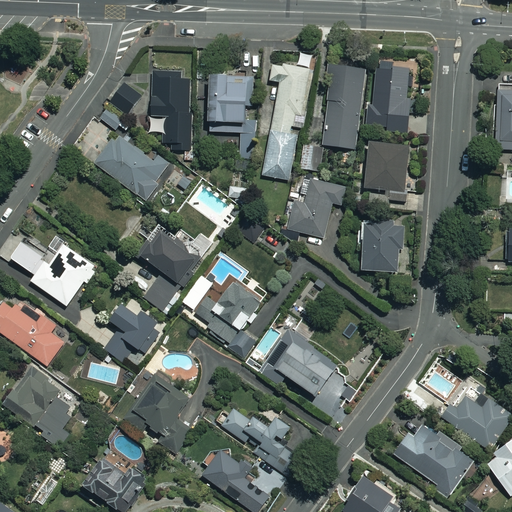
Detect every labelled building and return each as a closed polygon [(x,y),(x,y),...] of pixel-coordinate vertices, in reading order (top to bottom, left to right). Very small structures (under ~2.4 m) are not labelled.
[(315,56),(301,54),(298,67),(274,62),(271,80),(274,81),(270,97),(278,98),(263,176),(291,181),(315,56)] [(366,69),(333,66),(323,146),(357,149),(366,69)] [(412,72),(377,69),(372,123),(386,124),(386,131),(408,133),(409,123),(411,101),(409,101),(412,72)] [(153,116),(149,116),(149,135),(164,135),(164,143),(173,143),(173,150),(192,150),(191,79),(182,79),(182,72),(153,72),(153,116)] [(241,159),(255,159),(257,105),(253,105),(254,76),(211,75),(209,132),(242,133),(241,159)] [(142,96),(126,83),(111,103),(128,116),(142,96)] [(511,84),(499,84),(496,150),(511,150),(511,84)] [(123,120),(108,109),(101,119),(117,130),(123,120)] [(155,158),(124,136),(119,144),(113,140),(95,167),(147,202),(173,162),(158,152),(155,158)] [(237,136),(205,137),(205,146),(237,145),(237,136)] [(410,145),(370,142),(366,189),(389,191),(388,200),(405,201),(410,145)] [(315,146),(304,145),(302,168),(313,169),(315,146)] [(347,188),(295,176),(289,200),(296,202),(289,230),(324,239),(333,203),(343,205),(347,188)] [(407,224),(364,222),(363,270),(400,272),(401,244),(406,244),(407,224)] [(198,256),(159,227),(139,254),(178,283),(198,256)] [(53,263),(24,242),(13,259),(36,276),(32,281),(68,306),(85,282),(89,284),(100,269),(66,245),(53,263)] [(257,313),(265,301),(231,276),(222,288),(206,276),(185,304),(211,323),(208,327),(232,344),(228,348),(245,361),(259,341),(245,330),(250,323),(253,325),(260,315),(257,313)] [(179,290),(160,277),(146,297),(165,310),(179,290)] [(44,315),(38,323),(7,301),(0,311),(0,331),(49,366),(65,343),(51,333),(57,325),(44,315)] [(156,329),(160,324),(144,311),(139,316),(124,304),(111,321),(121,328),(106,349),(123,362),(136,346),(146,354),(161,333),(156,329)] [(311,354),(317,345),(288,327),(258,375),(280,389),(287,377),(317,395),(312,403),(329,413),(350,378),(311,354)] [(63,390),(32,367),(5,404),(45,433),(43,436),(60,448),(70,434),(64,430),(77,412),(58,397),(63,390)] [(122,420),(143,434),(147,428),(161,437),(157,444),(176,457),(208,412),(154,374),(122,420)] [(109,397),(101,391),(94,401),(102,407),(109,397)] [(483,408),(466,396),(457,409),(452,405),(443,417),(490,451),(511,420),(511,414),(490,398),(483,408)] [(252,421),(235,410),(231,415),(224,410),(216,422),(247,443),(252,435),(274,450),(267,461),(284,473),(297,455),(281,444),(292,428),(277,418),(270,428),(255,417),(252,421)] [(463,448),(426,422),(416,437),(410,433),(394,455),(450,494),(474,460),(461,451),(463,448)] [(511,495),(511,440),(495,453),(498,457),(488,464),(511,495)] [(240,461),(223,448),(203,475),(253,511),(258,511),(271,496),(246,478),(255,466),(243,458),(240,461)] [(125,475),(102,459),(83,484),(122,511),(127,511),(148,482),(130,469),(125,475)] [(394,496),(365,477),(342,510),(345,511),(399,511),(401,508),(391,501),(394,496)] [(482,511),(483,511),(468,498),(459,508),(463,511),(482,511)] [(0,511),(18,511),(0,499),(0,511)]
